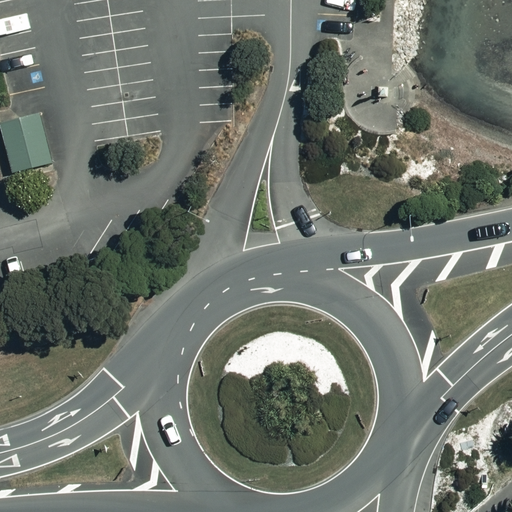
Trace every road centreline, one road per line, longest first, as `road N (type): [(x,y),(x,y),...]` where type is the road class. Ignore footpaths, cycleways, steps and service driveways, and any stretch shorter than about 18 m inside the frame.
road 1 (trunk): [(282,272),(511,224)]
road 2 (trunk): [(282,272),(333,290),(380,334),(396,361),(401,421)]
road 3 (trunk): [(0,455),(64,431),(171,351)]
road 4 (trunk): [(218,505),(169,448),(160,393),(171,351)]
road 5 (trunk): [(171,351),(211,301),(282,272)]
road 6 (trunk): [(511,336),(401,421)]
